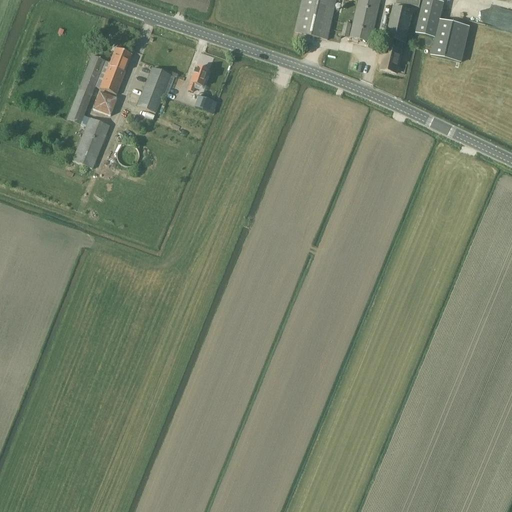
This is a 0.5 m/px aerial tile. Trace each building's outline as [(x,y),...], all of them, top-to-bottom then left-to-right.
[(302,0),(295,32),(328,40),(336,0),(302,0)] [(359,0),(350,37),(371,42),(380,0),(359,0)] [(430,0),(424,0),(416,35),(435,39),(431,57),(460,63),(468,28),(439,21),(444,3),(438,2),(430,0)] [(386,47),(380,70),(397,74),(402,51),(398,50),(400,43),(405,44),(413,12),(393,7),(386,40),(389,40),(388,48),(386,47)] [(342,36),(349,37),(351,26),(345,24),(342,36)] [(66,120),(80,126),(86,128),(72,162),(92,170),(109,127),(89,119),(84,117),(95,88),(116,96),(132,56),(115,49),(110,64),(91,56),(66,120)] [(137,108),(155,115),(170,76),(152,69),(137,108)] [(195,86),(202,88),(207,73),(195,69),(190,84),(188,91),(193,93),(195,86)] [(116,100),(99,94),(93,110),(110,117),(116,100)] [(198,96),(194,108),(200,110),(210,113),(212,106),(214,102),(198,96)] [(138,162),(139,158),(138,155),(137,151),(134,149),(131,147),(127,146),(124,147),(121,149),(118,151),(117,155),(116,158),(117,162),(119,165),(122,167),(126,168),(129,168),(133,167),(136,165),(138,162)]
